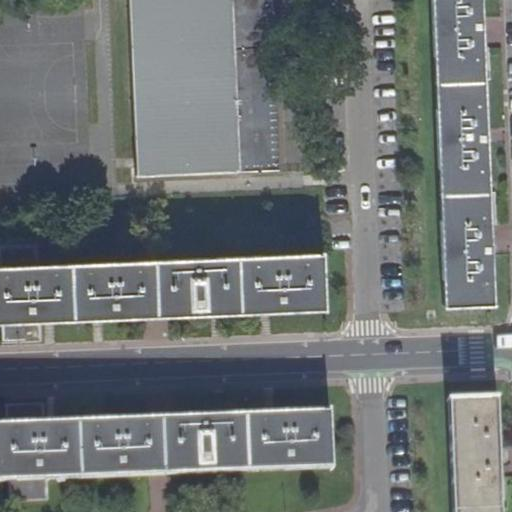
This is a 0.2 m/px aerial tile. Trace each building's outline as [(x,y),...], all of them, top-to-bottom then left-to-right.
[(278,175),(272,0),(128,0),(135,157),(136,168),(136,177),(234,173),(235,176),(241,176),(278,175)] [(430,0),(443,308),(489,306),(486,236),(482,140),(478,30),(476,0),(430,0)] [(0,246),(0,334),(38,333),(37,317),(270,307),(321,305),(319,255),(40,265),(35,265),(34,245),(0,246)] [(38,333),(0,334),(0,343),(39,342),(38,333)] [(447,401),(450,511),(499,511),(498,462),(496,400),(447,401)] [(5,462),(7,504),(46,503),(45,479),(149,473),(177,472),(329,463),(327,416),(176,421),(42,426),(42,404),(3,406),(5,448),(5,462)]
